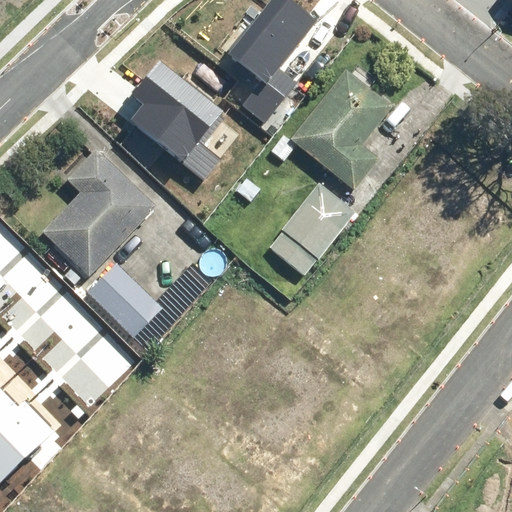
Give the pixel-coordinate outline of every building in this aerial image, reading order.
[(290,0),(275,0),(233,55),(266,79),(248,102),(268,117),(294,83),(276,69),(306,29),(299,24),(308,13),(290,0)] [(196,17),(169,38),(194,72),(222,50),(196,17)] [(151,105),(138,121),(203,171),(215,156),(199,144),(222,114),(161,66),(139,96),(151,105)] [(350,72),(295,144),(361,194),(383,164),(361,148),(394,105),(350,72)] [(492,182),(446,145),(383,223),(446,274),(472,241),(455,227),(492,182)] [(49,234),(92,273),(150,211),(92,158),(71,181),(85,195),(49,234)] [(269,249),(306,278),(356,214),(320,185),(269,249)] [(46,319),(74,294),(30,247),(0,274),(0,350),(40,313),(46,319)] [(117,267),(94,294),(138,332),(162,306),(117,267)] [(213,289),(192,268),(165,294),(185,315),(213,289)] [(403,318),(370,291),(357,308),(390,335),(403,318)] [(296,462),(362,377),(291,322),(253,371),(272,386),(244,422),(296,462)] [(0,482),(48,439),(22,410),(14,417),(0,401),(0,482)] [(204,509),(201,511),(250,511),(270,487),(196,428),(145,492),(170,511),(179,511),(191,498),(204,509)]
